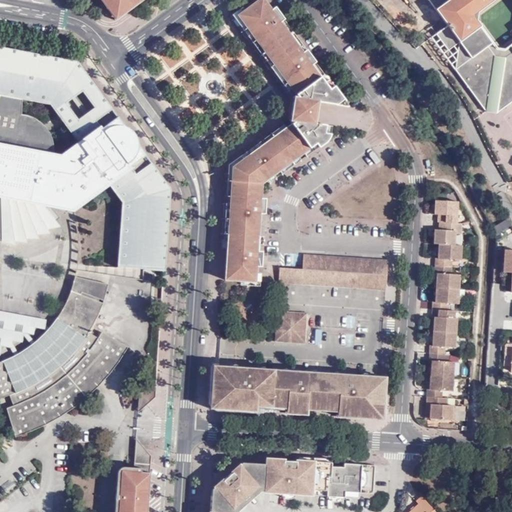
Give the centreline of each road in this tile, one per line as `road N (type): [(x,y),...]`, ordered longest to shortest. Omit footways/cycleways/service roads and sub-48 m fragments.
road 1 (residential): [(300,0),(411,155),(399,441)]
road 2 (residential): [(399,441),(187,429)]
road 3 (residential): [(197,249),(199,169),(124,60)]
road 4 (residential): [(112,68),(189,177),(197,249)]
road 5 (unknown): [(199,5),(252,66),(259,92),(195,160)]
road 6 (residential): [(187,429),(197,249)]
